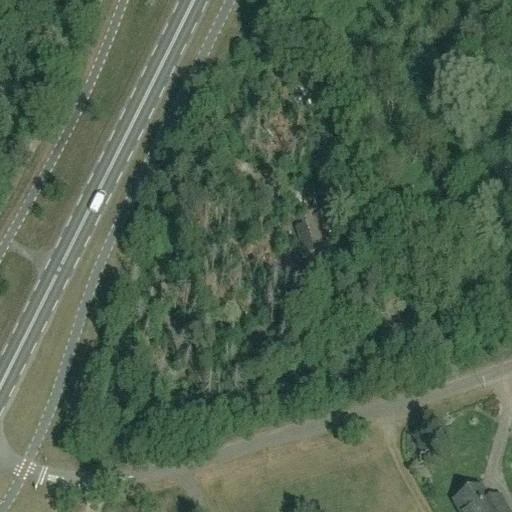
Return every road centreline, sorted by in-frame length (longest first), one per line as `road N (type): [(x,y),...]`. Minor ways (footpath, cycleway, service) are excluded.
road 1 (unclassified): [(0,458),(85,487),(142,481),(448,400),(511,373)]
road 2 (primary): [(0,384),(191,0)]
